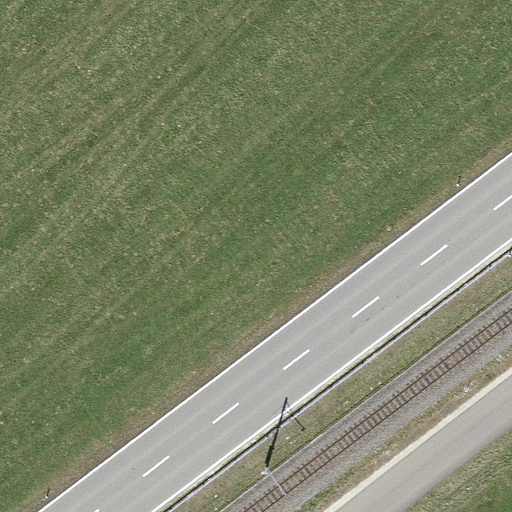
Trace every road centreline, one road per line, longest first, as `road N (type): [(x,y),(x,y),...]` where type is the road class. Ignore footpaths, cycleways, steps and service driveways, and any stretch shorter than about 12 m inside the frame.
road 1 (primary): [(511,195),(94,511)]
road 2 (unclassified): [(511,398),(367,511)]
